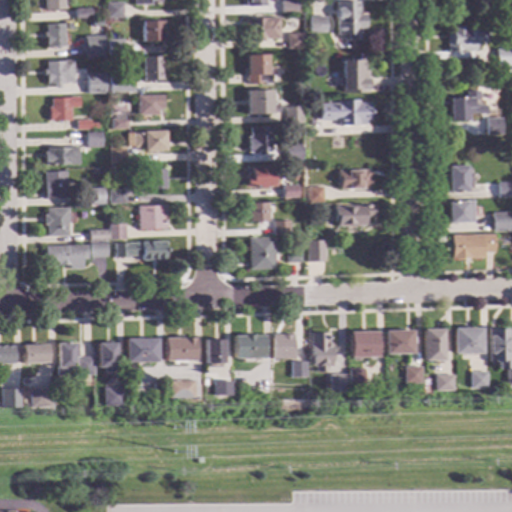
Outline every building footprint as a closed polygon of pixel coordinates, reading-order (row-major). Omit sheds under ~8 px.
[(61,0),(62,10),(42,11),(41,0),(61,0)] [(293,12),(278,13),(277,3),(293,2),(293,12)] [(355,15),(361,15),(361,29),(356,29),(356,41),(345,41),(345,36),(333,36),(333,17),(332,17),(332,12),(333,12),(332,2),(354,2),(355,15)] [(120,19),(104,19),(103,4),(120,3),(120,19)] [(89,19),(73,20),(72,9),(88,8),(89,19)] [(275,39),(244,41),(242,20),(274,18),(275,39)] [(323,33),(305,34),(305,18),(322,18),(323,33)] [(100,27),(90,28),(90,20),(100,20),(100,27)] [(160,41),(139,42),(139,22),(159,22),(160,41)] [(62,47),(44,48),(43,34),(44,34),(43,25),(61,25),(62,47)] [(471,32),(482,31),(483,43),(474,43),(474,49),(472,49),(472,50),(443,51),(443,35),(447,35),(447,27),(471,27),(471,32)] [(299,50),(284,51),(283,35),(298,34),(299,50)] [(100,57),(81,57),(81,36),(100,36),(100,57)] [(121,55),(105,56),(104,41),(120,40),(121,55)] [(505,58),(491,58),(491,50),(505,49),(505,58)] [(265,71),(268,71),(268,84),(244,85),(243,76),(244,75),(243,57),(264,56),(265,71)] [(160,81),(141,81),(140,58),(159,57),(160,81)] [(359,70),(364,70),(364,93),(337,93),(336,61),(340,61),(340,58),(359,58),(359,70)] [(71,83),(62,84),(44,85),(44,84),(43,84),(43,71),(44,71),(43,62),(70,61),(71,83)] [(103,94),(83,95),(82,75),(103,74),(103,94)] [(127,93),(111,94),(111,82),(127,81),(127,93)] [(267,93),(274,93),(275,113),(268,113),(268,115),(244,115),(243,92),(267,91),(267,93)] [(474,106),(482,106),(482,114),(464,115),(465,122),(444,123),(443,99),(462,99),(462,92),(474,91),(474,106)] [(160,110),(155,110),(155,116),(135,116),(134,96),(160,96),(160,110)] [(76,108),(67,109),(67,121),(49,122),(49,121),(46,121),(46,108),(48,108),(48,100),(66,99),(66,98),(76,98),(76,108)] [(354,103),(365,103),(365,122),(362,122),(362,126),(335,126),(335,121),(316,121),(316,105),(335,104),(335,102),(354,101),(354,103)] [(298,124),(282,125),(282,108),(297,107),(298,124)] [(498,135),(482,136),(482,119),(497,119),(498,135)] [(125,130),(109,130),(109,120),(124,120),(125,130)] [(88,130),(74,130),(74,121),(88,121),(88,130)] [(268,152),(245,153),(244,137),(247,137),(247,129),(267,128),(268,152)] [(99,149),(82,150),(82,133),(99,132),(99,149)] [(162,151),(141,153),(140,148),(131,149),(130,133),(161,132),(162,151)] [(298,161),(282,161),(282,146),(298,145),(298,161)] [(75,166),(41,167),(41,153),(44,153),(44,149),(75,148),(75,166)] [(122,165),(106,166),(105,148),(122,148),(122,165)] [(271,177),(272,177),(272,187),(264,187),(264,189),(257,189),(257,188),(244,188),(244,175),(249,175),(249,167),(270,166),(271,177)] [(462,169),(466,169),(466,174),(467,174),(468,188),(463,188),(463,192),(445,193),(444,167),(462,167),(462,169)] [(162,190),(146,190),(145,170),(161,170),(162,190)] [(366,189),(336,190),(336,180),(334,180),(334,172),(366,171),(366,189)] [(64,199),(42,200),(41,173),(62,172),(64,199)] [(508,198),(494,198),(493,184),(508,183),(508,198)] [(294,198),(279,198),(278,187),(294,186),(294,198)] [(102,205),(84,206),(83,189),(101,188),(102,205)] [(319,203),(304,203),(304,188),(319,188),(319,203)] [(122,191),(122,205),(105,205),(105,191),(122,191)] [(469,223),(444,224),(444,203),(461,202),(468,201),(469,223)] [(262,204),(263,222),(245,223),(245,204),(262,204)] [(163,230),(135,231),(134,207),(162,206),(163,230)] [(371,217),(362,218),(362,226),(334,227),(334,223),(331,223),(330,207),(371,206),(371,217)] [(65,237),(44,237),(44,226),(41,226),(41,216),(43,216),(43,209),(64,209),(65,237)] [(506,232),(489,232),(488,214),(505,214),(506,232)] [(286,236),(270,237),(269,222),(285,221),(286,236)] [(122,240),(105,241),(105,225),(121,225),(122,240)] [(103,242),(86,243),(85,231),(103,231),(103,242)] [(490,252),(479,253),(480,258),(448,260),(448,236),(490,235),(490,252)] [(271,270),(246,270),(245,239),(270,238),(271,270)] [(321,263),(303,263),(303,241),(321,241),(321,263)] [(162,260),(138,261),(138,256),(126,257),(126,258),(112,259),(111,244),(161,242),(162,260)] [(103,258),(87,258),(86,244),(103,243),(103,258)] [(84,260),(79,260),(79,270),(66,271),(66,267),(42,267),(42,247),(84,246),(84,260)] [(298,263),(283,264),(282,247),(297,247),(298,263)] [(436,330),(439,330),(439,337),(442,337),(442,341),(439,341),(440,361),(420,361),(419,330),(432,330),(432,328),(436,328),(436,330)] [(478,355),(450,355),(450,329),(478,329),(478,355)] [(493,330),(506,330),(506,362),(505,362),(505,370),(494,370),(494,363),(485,363),(485,329),(493,329),(493,330)] [(409,338),(411,338),(411,344),(409,344),(409,355),(381,355),(381,332),(409,332),(409,338)] [(324,343),(327,344),(328,346),(330,346),(330,356),(328,356),(328,367),(324,367),(324,370),(323,370),(323,373),(312,373),(312,367),(307,367),(307,364),(305,362),(305,360),(305,358),(307,356),(307,334),(324,333),(324,343)] [(374,358),(371,358),(371,361),(365,361),(365,358),(356,358),(356,361),(349,361),(349,358),(346,358),(346,333),(373,333),(374,358)] [(290,348),(291,348),(291,360),(269,360),(269,335),(290,335),(290,348)] [(180,339),(191,339),(192,362),(183,362),(183,366),(170,366),(170,362),(161,362),(161,339),(172,339),(172,336),(180,336),(180,339)] [(250,337),(260,337),(260,359),(252,359),(252,363),(239,363),(239,359),(230,360),(230,337),(239,337),(239,336),(250,336),(250,337)] [(154,363),(143,363),(143,367),(132,367),(132,363),(122,363),(122,340),(154,340),(154,363)] [(220,364),(202,364),(202,341),(220,341),(220,364)] [(107,345),(112,345),(112,368),(94,368),(94,345),(101,345),(101,342),(107,342),(107,345)] [(33,346),(43,345),(43,353),(46,353),(46,357),(44,357),(44,364),(19,365),(19,355),(17,355),(17,350),(18,350),(18,347),(28,346),(27,344),(33,343),(33,346)] [(74,358),(90,358),(90,376),(73,376),(73,358),(71,358),(71,371),(63,371),(63,377),(53,377),(53,367),(54,367),(54,344),(74,344),(74,358)] [(10,365),(0,365),(0,346),(9,346),(10,365)] [(302,378),(287,378),(287,362),(302,362),(302,378)] [(417,368),(417,384),(401,384),(401,368),(417,368)] [(360,386),(346,386),(346,370),(360,370),(360,386)] [(511,387),(503,387),(503,372),(511,372),(511,387)] [(483,389),(467,389),(467,373),(483,373),(483,389)] [(343,390),(326,390),(326,375),(343,375),(343,390)] [(449,391),(431,392),(431,376),(449,376),(449,391)] [(191,398),(165,399),(165,381),(190,380),(191,398)] [(210,397),(227,397),(227,380),(210,380),(210,397)] [(18,409),(0,409),(0,389),(17,389),(18,409)] [(120,406),(101,407),(100,389),(120,389),(120,406)] [(46,408),(27,409),(26,391),(45,390),(46,408)]
